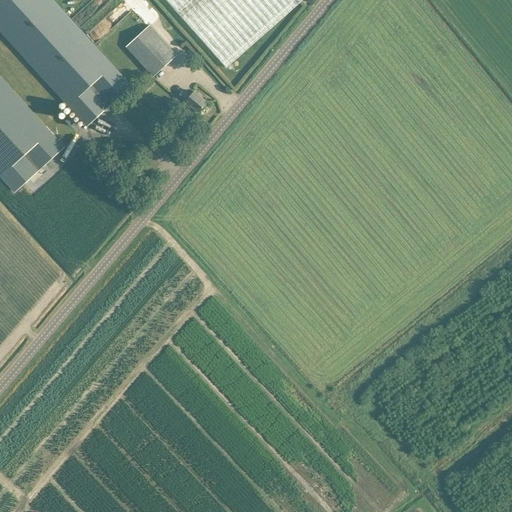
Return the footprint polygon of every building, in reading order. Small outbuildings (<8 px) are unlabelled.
[(131,84),(124,77),(54,0),(0,0),(0,30),(79,118),(86,125),(131,84)] [(166,0),(219,60),(226,67),(302,0),(166,0)] [(177,55),(150,25),(127,46),(154,76),(177,55)] [(65,147),(0,75),(0,176),(15,193),(65,147)] [(190,97),(183,91),(178,97),(185,103),(184,104),(190,109),(192,106),(199,112),(208,102),(195,91),(190,97)]
